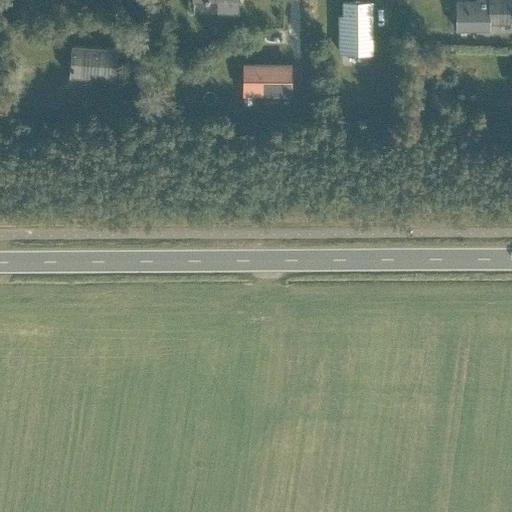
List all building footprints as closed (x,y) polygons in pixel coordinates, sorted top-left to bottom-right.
[(217,0),(218,11),(231,11),(231,0),(217,0)] [(488,18),(509,18),(508,0),(476,0),(455,0),(456,29),(488,29),(488,18)] [(371,52),(371,36),(370,1),(342,1),(343,15),(339,15),(339,52),(371,52)] [(114,80),(117,48),(71,45),(69,77),(114,80)] [(243,65),(243,93),(243,102),(255,102),(255,93),(290,93),(290,65),(243,65)]
